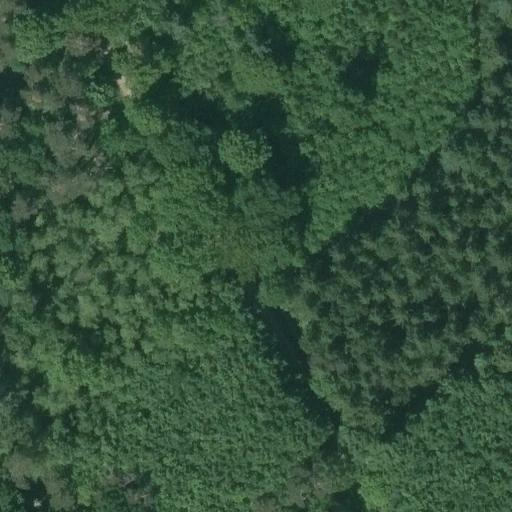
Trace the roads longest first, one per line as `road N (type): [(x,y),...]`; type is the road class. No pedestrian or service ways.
road 1 (track): [(380,511),(68,0)]
road 2 (unknown): [(420,511),(390,447),(120,0)]
road 3 (unknown): [(0,191),(127,102)]
